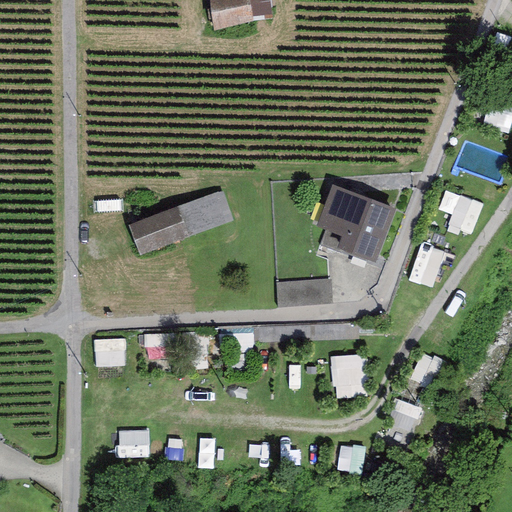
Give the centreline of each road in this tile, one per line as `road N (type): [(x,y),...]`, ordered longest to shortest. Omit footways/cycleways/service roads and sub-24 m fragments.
road 1 (unclassified): [(71,321),(344,312),(372,303),(494,0)]
road 2 (track): [(511,188),(480,247),(354,424),(151,414)]
road 3 (unclassified): [(71,321),(67,0)]
road 4 (unclassified): [(68,511),(71,321)]
road 5 (track): [(67,38),(213,45)]
